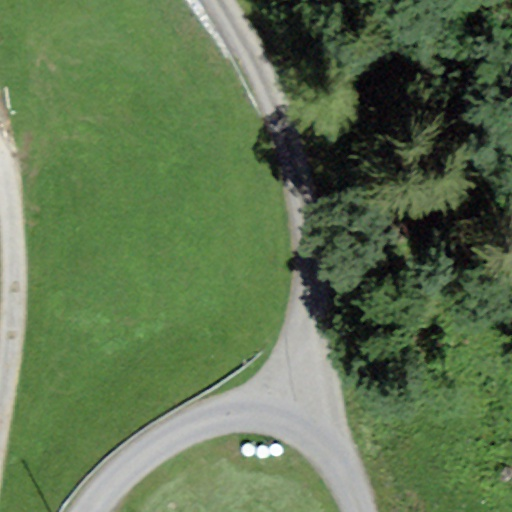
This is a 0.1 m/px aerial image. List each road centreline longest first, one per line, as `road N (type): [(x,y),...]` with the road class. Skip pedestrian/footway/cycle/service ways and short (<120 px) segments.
road 1 (unclassified): [(220,0),(264,76),(303,202),(311,266),(302,416)]
road 2 (track): [(0,145),(15,274),(0,412)]
road 3 (unclassified): [(302,416),(240,411),(204,421),(120,472),(88,511)]
